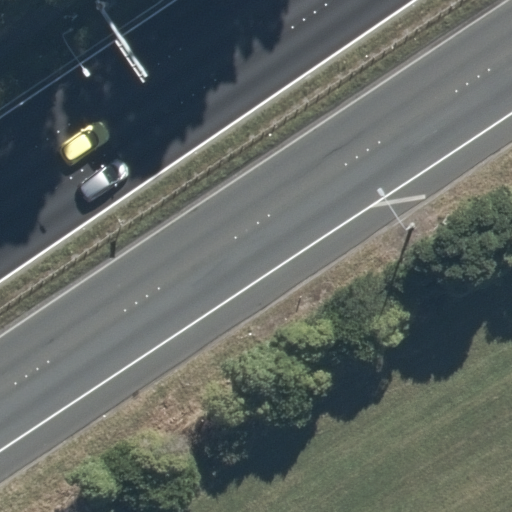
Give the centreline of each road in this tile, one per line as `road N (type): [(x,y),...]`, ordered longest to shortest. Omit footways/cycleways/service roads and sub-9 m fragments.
road 1 (trunk): [(511,56),(0,398)]
road 2 (trunk): [(0,197),(294,0)]
